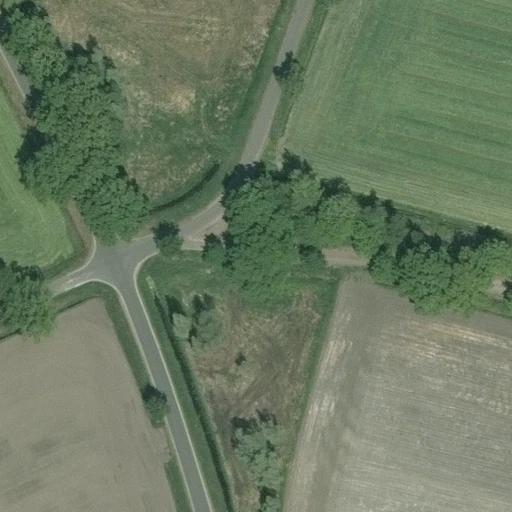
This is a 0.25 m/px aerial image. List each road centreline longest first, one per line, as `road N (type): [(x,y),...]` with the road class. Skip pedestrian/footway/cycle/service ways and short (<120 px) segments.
road 1 (track): [(167,241),(398,264),(511,294)]
road 2 (unclassified): [(114,260),(207,219),(233,194),(306,0)]
road 3 (unclassified): [(202,511),(114,260)]
road 4 (unclassified): [(114,260),(0,34)]
road 5 (unclassified): [(0,316),(114,260)]
